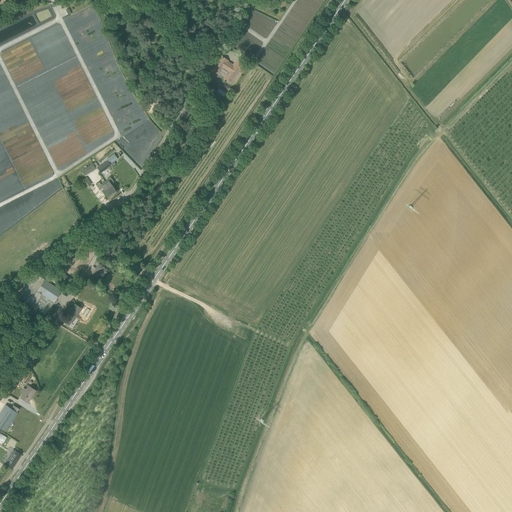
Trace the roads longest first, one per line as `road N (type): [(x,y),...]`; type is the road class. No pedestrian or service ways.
road 1 (primary): [(0,505),(345,0)]
road 2 (unclassified): [(0,405),(250,0)]
road 3 (track): [(52,0),(118,136),(0,205)]
road 4 (track): [(453,0),(391,70),(511,219)]
road 5 (track): [(0,289),(132,191)]
road 6 (track): [(57,175),(0,60)]
